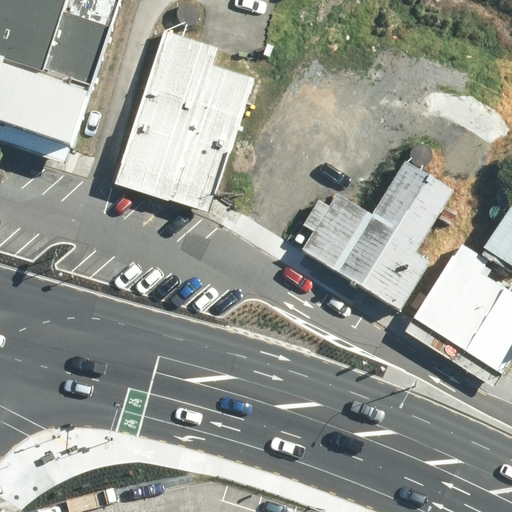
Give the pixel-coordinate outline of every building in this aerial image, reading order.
[(0,0),(0,141),(62,162),(67,144),(70,145),(117,0),(0,0)] [(213,70),(218,53),(164,35),(116,186),(209,217),(253,83),(213,70)] [(316,233),(305,251),(404,312),(433,265),(419,256),(457,194),(410,165),(376,219),(338,195),(331,207),(319,200),(304,225),(316,233)] [(482,244),(484,245),(480,251),(500,265),(504,260),(511,265),(511,199),(482,244)] [(461,242),(413,316),(501,372),(511,354),(511,291),(485,274),(490,266),(483,262),(485,257),(461,242)]
